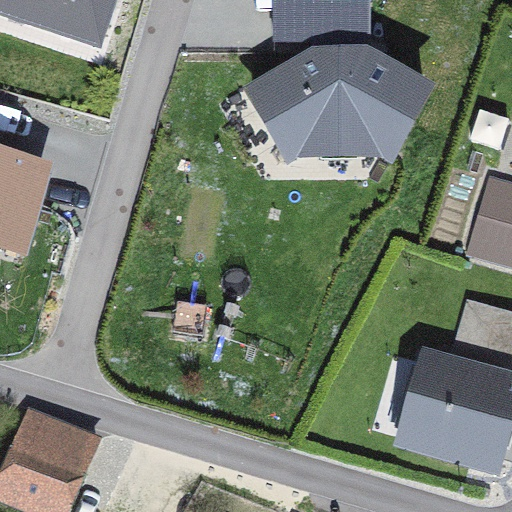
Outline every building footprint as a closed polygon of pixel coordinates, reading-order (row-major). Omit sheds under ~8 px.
[(115,0),(0,0),(0,12),(100,47),(115,0)] [(307,44),(242,85),(286,156),(395,158),(436,79),(365,42),(307,44)] [(53,164),(0,148),(0,248),(26,256),(53,164)] [(511,182),(488,175),(464,252),(511,266),(511,182)] [(511,364),(511,307),(477,299),(463,352),(511,364)] [(511,426),(511,371),(419,343),(389,441),(498,474),(511,426)] [(27,454),(12,488),(52,505),(67,472),(80,478),(96,442),(33,415),(17,450),(27,454)]
